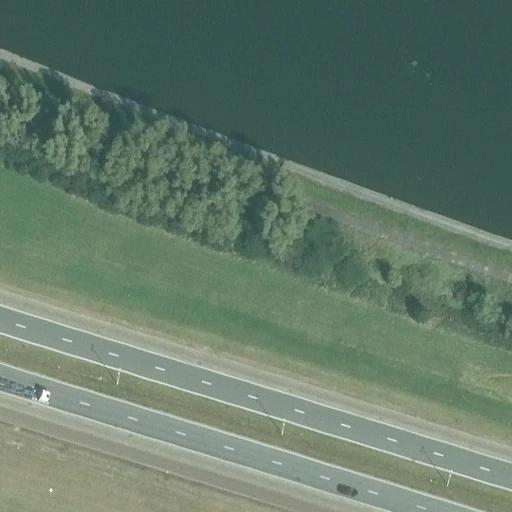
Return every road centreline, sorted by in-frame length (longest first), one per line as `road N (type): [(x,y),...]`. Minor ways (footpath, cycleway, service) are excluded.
road 1 (primary): [(511,483),(0,328)]
road 2 (primary): [(0,382),(418,511)]
